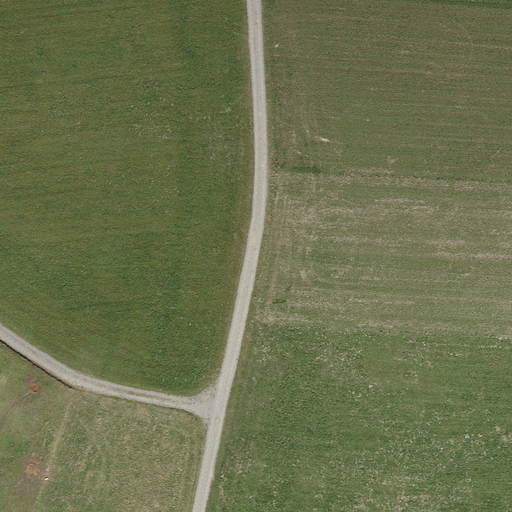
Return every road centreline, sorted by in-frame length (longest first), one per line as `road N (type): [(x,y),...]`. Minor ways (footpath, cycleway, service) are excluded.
road 1 (track): [(231,382),(259,250),(266,150),(257,0)]
road 2 (track): [(0,327),(106,386),(208,400),(231,382)]
road 3 (track): [(204,511),(231,382)]
